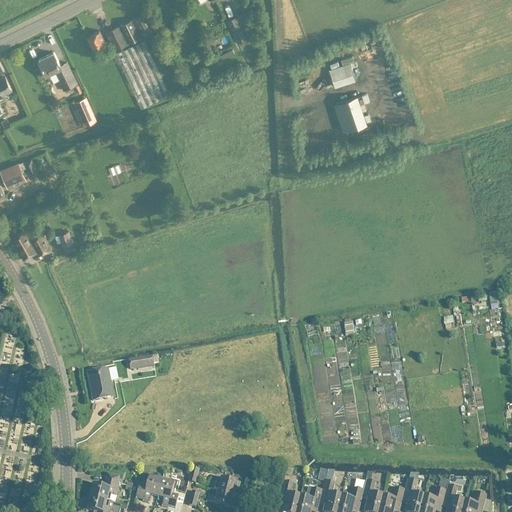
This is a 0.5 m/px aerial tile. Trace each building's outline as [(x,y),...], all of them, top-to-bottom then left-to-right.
[(257,0),(253,0),(244,5),(247,11),(260,4),(257,0)] [(132,16),(121,21),(105,29),(115,47),(141,34),(157,26),(147,8),(132,16)] [(227,17),(238,39),(254,31),(243,9),(227,17)] [(105,51),(110,49),(107,41),(100,27),(88,33),(95,47),(101,44),(105,51)] [(142,106),(171,92),(145,37),(116,51),(142,106)] [(49,70),(56,67),(61,76),(62,75),(67,85),(78,79),(67,59),(61,62),(55,49),(39,57),(43,65),(46,64),(49,70)] [(356,76),(350,59),(329,66),(336,83),(356,76)] [(0,93),(12,87),(6,73),(0,76),(0,93)] [(358,93),(335,100),(344,127),(367,120),(358,93)] [(96,117),(88,99),(86,94),(75,99),(77,104),(85,122),(87,121),(96,117)] [(318,107),(328,104),(325,97),(316,100),(318,107)] [(32,155),(25,158),(30,170),(38,166),(32,155)] [(20,180),(21,181),(27,178),(19,159),(0,167),(8,186),(15,183),(14,182),(20,180)] [(27,224),(13,232),(25,253),(35,247),(37,245),(40,250),(51,244),(42,228),(36,232),(33,227),(30,229),(27,224)] [(75,246),(70,227),(59,230),(59,232),(55,233),(58,240),(61,239),(62,242),(63,242),(65,249),(75,246)] [(154,366),(152,355),(128,359),(130,370),(154,366)] [(93,401),(113,397),(108,370),(87,374),(93,401)] [(341,442),(348,441),(346,432),(339,434),(341,442)] [(188,482),(196,484),(199,470),(192,468),(188,482)] [(156,497),(161,480),(149,477),(146,487),(139,486),(136,498),(142,500),(142,501),(149,503),(150,496),(156,497)] [(217,491),(235,496),(238,482),(221,478),(219,484),(212,482),(210,490),(217,491)] [(169,482),(161,480),(156,497),(163,499),(161,506),(168,508),(168,507),(175,508),(178,496),(173,495),(175,490),(177,481),(169,479),(169,482)] [(407,480),(404,492),(401,504),(407,505),(405,511),(419,511),(423,497),(414,495),(417,482),(407,480)] [(89,497),(109,502),(110,495),(116,497),(119,484),(105,481),(104,487),(93,484),(89,497)] [(133,484),(127,482),(125,490),(131,491),(131,489),(133,484)] [(322,491),(321,492),(322,492),(319,504),(325,505),(322,511),(337,511),(341,498),(331,495),(334,484),(324,482),(322,491)] [(365,482),(362,492),(363,492),(361,497),(362,498),(367,499),(364,511),(378,511),(382,497),(383,493),(374,490),(375,484),(365,482)] [(283,483),(278,504),(283,506),(281,511),(296,511),(299,498),(290,496),(293,485),(283,483)] [(300,498),(296,511),(310,511),(311,511),(317,511),(318,510),(319,504),(320,500),(322,492),(321,492),(322,491),(308,487),(307,493),(305,500),(300,498)] [(447,487),(446,492),(442,508),(448,509),(447,511),(461,511),(464,502),(454,500),(457,489),(447,487)] [(341,498),(337,511),(358,511),(362,498),(361,497),(363,492),(362,492),(353,489),(350,500),(341,498)] [(382,497),(378,511),(392,511),(393,511),(399,511),(401,504),(404,492),(394,489),(392,500),(382,497)] [(433,500),(423,497),(419,511),(441,511),(442,508),(446,492),(436,489),(433,500)] [(199,494),(191,491),(188,505),(196,508),(199,494)] [(217,491),(215,498),(209,496),(207,502),(232,509),(235,496),(217,491)] [(464,502),(461,511),(482,511),(486,496),(476,494),(474,505),(464,502)] [(109,502),(89,497),(86,510),(93,511),(119,511),(121,505),(109,502)]
